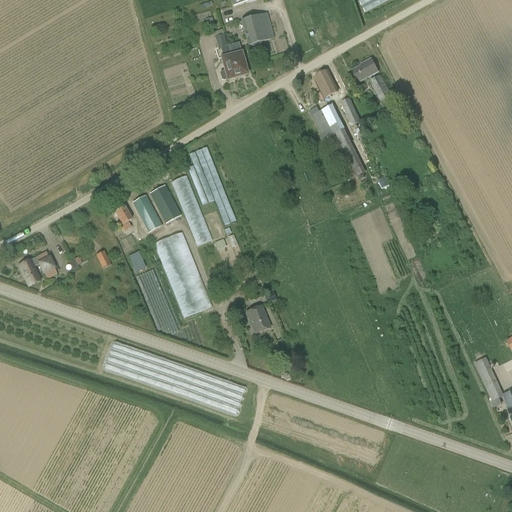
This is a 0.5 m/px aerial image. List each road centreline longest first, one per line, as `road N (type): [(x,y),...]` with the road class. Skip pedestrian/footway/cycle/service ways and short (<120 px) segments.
road 1 (tertiary): [(511,467),(0,289)]
road 2 (unclassified): [(0,245),(428,0)]
